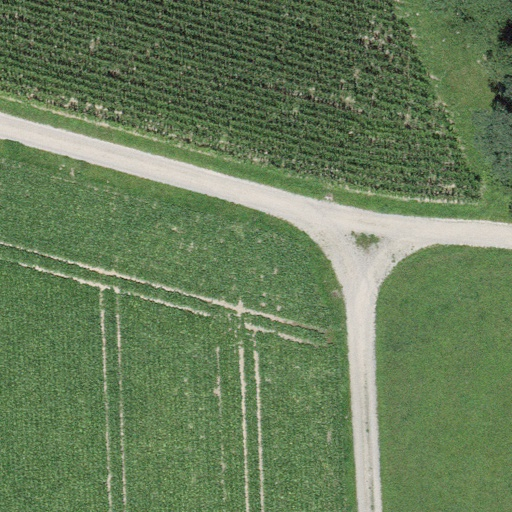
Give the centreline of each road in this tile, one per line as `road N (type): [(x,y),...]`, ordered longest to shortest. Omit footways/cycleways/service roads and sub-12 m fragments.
road 1 (track): [(511,236),(358,226),(0,129)]
road 2 (track): [(370,511),(358,226)]
